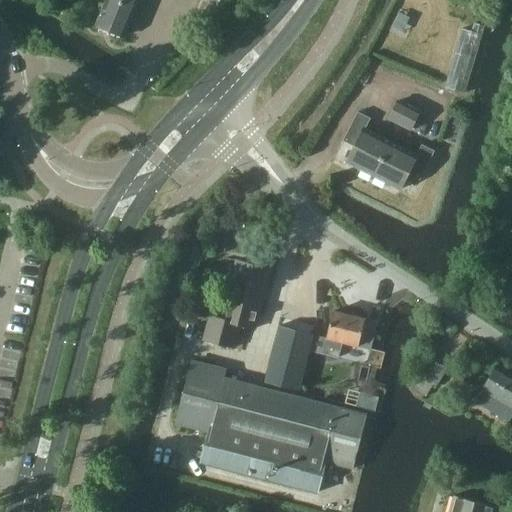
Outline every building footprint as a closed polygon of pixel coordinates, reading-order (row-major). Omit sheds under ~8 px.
[(105,0),(96,24),(124,36),(138,0),(105,0)] [(475,23),(473,31),(482,34),(485,26),(475,23)] [(462,28),(445,87),(465,93),(482,34),(473,31),(462,28)] [(399,123),(408,105),(397,100),(388,118),(399,123)] [(419,111),(408,105),(399,123),(410,129),(419,111)] [(373,175),(390,141),(364,128),(370,117),(357,111),(342,140),(354,146),(346,161),(373,175)] [(416,154),(390,141),(373,175),(400,189),(408,173),(420,179),(434,150),(421,143),(416,154)] [(204,339),(234,347),(240,324),(255,328),(270,268),(236,260),(229,287),(233,288),(225,319),(210,315),(204,339)] [(299,351),(293,375),(290,387),(328,396),(342,342),(370,349),(376,325),(364,322),(365,318),(333,310),(326,337),(317,335),(278,325),(273,344),(299,351)] [(448,369),(438,364),(421,353),(414,365),(421,369),(410,387),(426,397),(434,384),(437,386),(448,369)] [(175,423),(208,431),(200,462),(316,492),(324,461),(352,468),(366,414),(223,377),(224,373),(214,371),(215,367),(191,361),(175,423)] [(511,413),(511,374),(496,365),(475,401),(507,422),(511,413)] [(494,511),(496,506),(454,495),(449,511),(494,511)]
